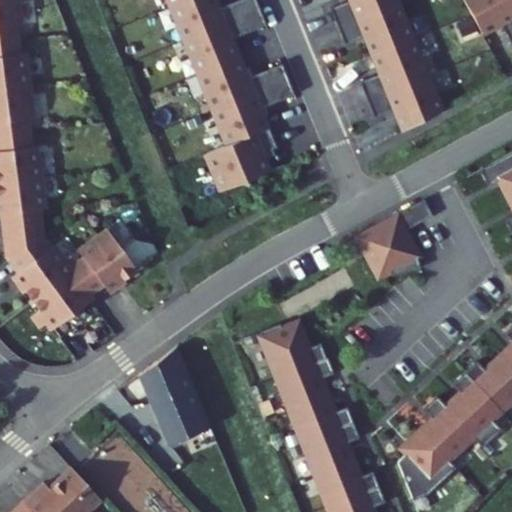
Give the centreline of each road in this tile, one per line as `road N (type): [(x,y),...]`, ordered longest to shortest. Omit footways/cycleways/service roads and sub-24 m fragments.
road 1 (residential): [(46,413),(240,272),(362,205)]
road 2 (residential): [(362,205),(279,0)]
road 3 (residential): [(362,205),(511,124)]
